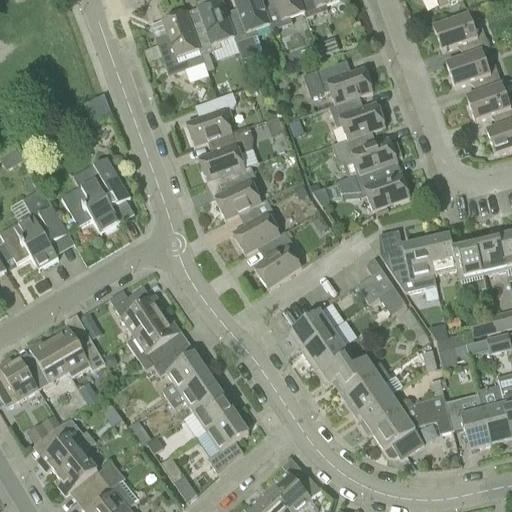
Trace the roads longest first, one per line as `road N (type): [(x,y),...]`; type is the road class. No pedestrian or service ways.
road 1 (residential): [(511,181),(453,183),(386,0)]
road 2 (residential): [(511,488),(413,501),(362,488),(326,465),(292,426)]
road 3 (residential): [(165,244),(164,219),(93,12)]
road 4 (residential): [(0,342),(165,244)]
road 5 (residential): [(226,334),(351,251)]
road 6 (residential): [(198,511),(292,426)]
